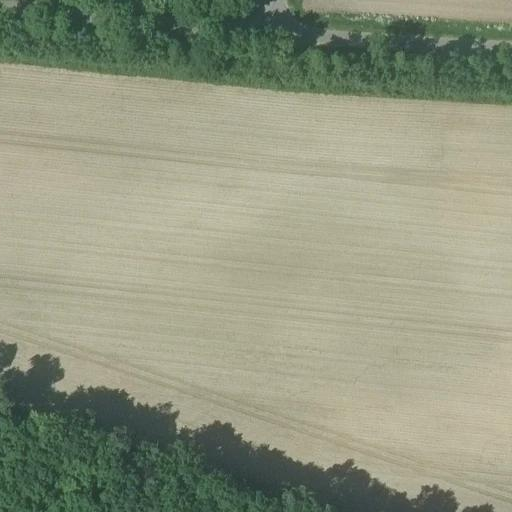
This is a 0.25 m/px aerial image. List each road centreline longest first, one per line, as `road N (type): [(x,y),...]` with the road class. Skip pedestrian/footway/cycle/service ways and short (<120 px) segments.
road 1 (unclassified): [(0,8),(272,33)]
road 2 (unclassified): [(272,33),(511,51)]
